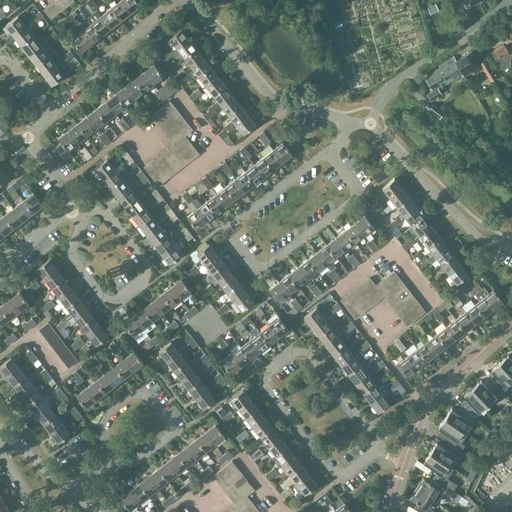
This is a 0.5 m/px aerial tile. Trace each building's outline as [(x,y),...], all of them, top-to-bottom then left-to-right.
[(57,0),(55,0),(52,2),(60,12),(65,9),(57,0)] [(65,0),(57,0),(65,9),(69,5),(65,0)] [(115,0),(117,2),(111,8),(120,20),(130,12),(120,0),(115,0)] [(136,0),(120,0),(130,12),(140,4),(136,0)] [(52,2),(48,6),(55,16),(60,12),(52,2)] [(95,3),(90,6),(94,11),(98,8),(95,3)] [(434,4),(427,7),(430,14),(438,10),(434,4)] [(55,16),(48,6),(43,10),(50,20),(55,16)] [(111,8),(101,16),(110,28),(120,20),(111,8)] [(35,15),(39,20),(43,17),(39,12),(35,15)] [(67,17),(70,22),(75,18),(71,14),(67,17)] [(13,36),(21,46),(33,36),(29,31),(35,26),(34,24),(39,20),(35,15),(30,19),(31,21),(25,26),(13,36)] [(5,26),(13,36),(25,26),(18,16),(5,26)] [(101,16),(91,23),(101,36),(110,28),(101,16)] [(75,18),(70,22),(74,27),(79,23),(75,18)] [(80,22),(76,25),(81,31),(91,43),(101,36),(91,23),(88,20),(82,24),(80,22)] [(176,47),(188,38),(181,29),(169,38),(176,47)] [(55,31),(50,35),(54,40),(58,36),(55,31)] [(91,43),(81,31),(71,39),(81,51),(91,43)] [(54,40),(50,35),(45,39),(49,44),(54,40)] [(21,46),(28,55),(41,46),(33,36),(21,46)] [(184,57),(195,48),(188,38),(176,47),(170,52),(169,50),(165,53),(166,56),(165,56),(167,59),(172,55),(173,57),(180,52),(184,57)] [(28,55),(36,65),(49,56),(41,46),(28,55)] [(511,46),(509,48),(511,51),(509,53),(505,46),(493,54),(503,70),(510,65),(510,59),(511,57),(511,46)] [(191,67),(203,58),(195,48),(184,57),(191,67)] [(70,51),(65,55),(69,59),(74,56),(70,51)] [(461,71),(464,74),(465,76),(473,71),(474,74),(482,69),(479,64),(480,63),(472,51),(466,54),(466,53),(455,59),(462,70),(461,71)] [(69,59),(65,55),(61,58),(64,63),(69,59)] [(36,65),(44,75),(56,66),(49,56),(36,65)] [(442,94),(438,88),(441,86),(442,87),(445,86),(445,85),(454,80),(464,74),(461,71),(462,70),(454,57),(440,66),(442,70),(427,80),(434,91),(427,95),(432,102),(439,98),(438,97),(442,94)] [(199,76),(210,67),(203,58),(191,67),(199,76)] [(480,63),(479,64),(482,69),(483,71),(485,74),(492,71),(485,60),(480,63)] [(56,66),(44,75),(52,85),(68,73),(60,63),(56,66)] [(153,64),(144,71),(153,84),(163,76),(153,64)] [(206,86),(218,77),(210,67),(199,76),(206,86)] [(183,69),(179,72),(181,75),(179,76),(182,79),(187,74),(183,69)] [(144,71),(134,79),(144,91),(153,84),(144,71)] [(487,78),(490,82),(496,78),(492,71),(485,74),(487,78)] [(181,75),(179,72),(173,77),(177,82),(182,79),(179,76),(181,75)] [(213,96),(225,86),(218,77),(206,86),(213,96)] [(134,79),(125,86),(134,98),(144,91),(134,79)] [(125,86),(115,94),(125,106),(134,98),(125,86)] [(213,105),(213,108),(214,110),(221,105),(233,96),(225,86),(213,96),(218,101),(213,105)] [(155,92),(159,96),(161,94),(162,95),(165,93),(160,88),(155,92)] [(197,88),(193,91),(196,94),(194,95),(196,98),(202,93),(197,88)] [(196,94),(193,91),(188,95),(192,101),(196,98),(194,95),(196,94)] [(115,94),(105,101),(115,113),(125,106),(115,94)] [(221,105),(228,115),(240,106),(233,96),(221,105)] [(105,101),(96,109),(106,120),(115,113),(105,101)] [(170,101),(160,108),(164,113),(173,105),(170,101)] [(428,104),(425,107),(439,118),(443,112),(433,104),(431,107),(428,104)] [(164,113),(168,118),(177,110),(173,105),(164,113)] [(228,124),(227,127),(229,129),(235,124),(236,124),(248,115),(240,106),(228,115),(232,120),(228,124)] [(151,116),(155,120),(164,113),(160,108),(151,116)] [(96,109),(86,116),(96,128),(106,120),(96,109)] [(177,110),(168,118),(171,123),(181,115),(177,110)] [(207,120),(211,116),(209,114),(211,113),(209,111),(203,115),(207,120)] [(155,120),(158,125),(168,118),(164,113),(155,120)] [(158,125),(170,139),(179,132),(175,128),(185,120),(181,115),(171,123),(168,118),(158,125)] [(235,124),(229,129),(231,131),(233,134),(239,129),(243,134),(255,125),(248,115),(236,124),(235,124)] [(86,116),(77,123),(87,135),(96,128),(86,116)] [(175,128),(179,132),(188,125),(185,120),(175,128)] [(71,128),(67,131),(77,143),(87,135),(77,123),(75,123),(71,125),(71,128)] [(179,132),(182,137),(185,135),(192,130),(188,125),(179,132)] [(77,143),(67,131),(57,138),(61,143),(56,148),(65,159),(71,155),(67,150),(77,143)] [(170,139),(173,144),(182,137),(179,132),(170,139)] [(173,144),(172,145),(176,149),(188,140),(185,136),(185,135),(182,137),(173,144)] [(180,155),(185,151),(192,145),(188,140),(176,149),(180,154),(180,155)] [(273,150),(282,162),(292,155),(282,142),(273,150)] [(172,145),(167,149),(175,158),(180,154),(176,149),(172,145)] [(185,151),(191,160),(199,154),(192,145),(185,151)] [(167,149),(163,152),(170,162),(175,158),(167,149)] [(263,157),(272,169),(282,162),(273,150),(263,157)] [(180,155),(187,163),(191,160),(185,151),(180,155)] [(161,169),(156,173),(163,182),(187,163),(180,155),(180,154),(175,158),(170,162),(163,152),(153,160),(161,169)] [(244,172),(253,184),(263,177),(254,164),(249,158),(251,157),(247,152),(245,154),(244,153),(242,155),(246,160),(245,161),(250,167),(244,172)] [(102,178),(114,169),(119,165),(111,156),(95,169),(102,178)] [(127,158),(125,160),(129,165),(134,161),(130,157),(128,159),(127,158)] [(254,164),(263,177),(272,169),(263,157),(254,164)] [(153,160),(148,164),(156,173),(161,169),(153,160)] [(144,167),(151,177),(156,173),(148,164),(144,167)] [(225,168),(223,169),(227,175),(232,171),(229,167),(226,169),(225,168)] [(102,178),(109,188),(121,178),(114,169),(102,178)] [(136,175),(139,179),(142,177),(143,178),(145,176),(141,171),(136,175)] [(234,179),(244,192),(253,184),(244,172),(234,179)] [(156,173),(151,177),(158,186),(163,182),(156,173)] [(142,177),(139,179),(143,184),(148,180),(145,176),(143,178),(142,177)] [(117,197),(129,188),(132,185),(128,180),(125,183),(121,178),(109,188),(117,197)] [(225,187),(234,199),(244,192),(234,179),(225,187)] [(389,197),(401,188),(393,179),(377,192),(384,201),(389,197)] [(16,181),(11,185),(15,189),(19,186),(16,181)] [(206,182),(204,184),(209,190),(213,186),(210,182),(207,184),(206,182)] [(15,189),(11,185),(7,189),(10,193),(15,189)] [(215,194),(225,206),(234,199),(225,187),(215,194)] [(117,197),(116,198),(118,201),(118,203),(120,206),(122,207),(124,206),(124,207),(136,197),(129,188),(117,197)] [(397,207),(408,198),(401,188),(389,197),(397,207)] [(150,194),(154,198),(156,196),(158,197),(160,195),(156,190),(150,194)] [(33,193),(23,201),(33,213),(43,205),(33,193)] [(206,201),(215,214),(225,206),(215,194),(206,201)] [(156,196),(154,198),(158,203),(163,199),(160,195),(158,197),(156,196)] [(124,207),(132,216),(144,207),(136,197),(124,207)] [(205,221),(196,209),(197,208),(192,202),(194,201),(190,197),(188,198),(187,197),(185,199),(189,204),(187,205),(192,212),(186,216),(196,228),(205,221)] [(404,217),(416,207),(408,198),(397,207),(400,212),(395,216),(399,221),(404,217)] [(197,208),(196,209),(205,221),(215,214),(206,201),(201,205),(196,199),(194,201),(192,202),(197,208)] [(381,200),(377,203),(379,206),(378,207),(380,209),(385,205),(381,200)] [(23,201),(13,208),(23,220),(33,213),(23,201)] [(379,206),(377,203),(371,207),(375,213),(380,209),(378,207),(379,206)] [(132,216),(139,226),(151,216),(144,207),(132,216)] [(411,226),(423,217),(416,207),(404,217),(411,226)] [(13,208),(4,216),(13,228),(23,220),(13,208)] [(165,213),(169,217),(171,215),(172,216),(175,214),(171,209),(165,213)] [(151,216),(139,226),(147,235),(158,226),(161,223),(158,219),(154,214),(151,216)] [(171,215),(169,217),(173,222),(178,218),(175,214),(172,216),(171,215)] [(364,215),(355,222),(364,235),(369,241),(373,238),(368,232),(374,227),(364,215)] [(4,216),(0,218),(0,231),(3,236),(13,228),(4,216)] [(423,217),(411,226),(419,236),(431,227),(428,223),(428,222),(429,221),(429,220),(427,216),(425,216),(424,217),(423,217)] [(396,219),(392,223),(393,225),(392,226),(394,228),(400,224),(396,219)] [(355,223),(345,230),(355,242),(364,235),(355,223)] [(147,235),(154,245),(166,235),(158,226),(147,235)] [(419,236),(414,239),(422,249),(426,245),(438,236),(431,227),(419,236)] [(180,231),(184,236),(186,234),(187,235),(190,233),(185,228),(180,231)] [(336,237),(345,249),(348,247),(355,242),(345,230),(336,237)] [(154,245),(161,254),(173,245),(166,235),(154,245)] [(438,236),(426,245),(430,251),(426,254),(430,258),(434,255),(446,246),(438,236)] [(336,237),(326,245),(335,257),(345,249),(336,237)] [(411,238),(407,241),(408,244),(407,245),(409,247),(415,243),(411,238)] [(366,243),(369,247),(372,245),(373,246),(376,245),(371,239),(366,243)] [(173,245),(161,254),(169,263),(181,254),(176,249),(179,247),(176,243),(173,245)] [(198,268),(204,263),(216,254),(209,244),(197,253),(200,258),(195,262),(196,264),(195,265),(196,266),(198,268)] [(326,245),(316,252),(326,264),(331,271),(333,269),(335,267),(330,261),(335,257),(326,245)] [(372,245),(369,247),(374,253),(379,249),(376,245),(373,246),(372,245)] [(425,257),(421,261),(423,263),(422,264),(424,266),(429,262),(430,264),(437,259),(441,265),(453,255),(454,254),(454,252),(452,248),(450,248),(447,245),(446,246),(434,255),(430,258),(428,260),(425,257)] [(316,252),(307,260),(316,272),(326,264),(316,252)] [(204,263),(212,273),(224,263),(216,254),(204,263)] [(441,265),(449,274),(461,265),(453,255),(441,265)] [(37,268),(44,278),(56,269),(49,259),(37,268)] [(307,260),(297,267),(307,279),(310,282),(319,275),(316,272),(307,260)] [(212,273),(219,282),(231,273),(224,263),(212,273)] [(461,265),(449,274),(456,284),(468,275),(461,265)] [(297,267),(288,274),(297,287),(307,279),(297,267)] [(44,278),(52,288),(64,278),(56,269),(44,278)] [(328,273),(331,277),(334,275),(335,276),(337,274),(333,269),(331,271),(328,273)] [(385,277),(384,278),(390,286),(400,278),(394,271),(385,277)] [(219,282),(226,292),(239,282),(231,273),(219,282)] [(288,274),(278,282),(288,294),(297,287),(288,274)] [(440,276),(436,280),(438,282),(437,283),(439,285),(444,281),(440,276)] [(52,288),(59,297),(71,288),(64,278),(52,288)] [(369,278),(364,282),(371,292),(376,288),(375,286),(376,285),(369,278)] [(384,278),(379,282),(389,294),(393,291),(394,290),(390,286),(384,278)] [(400,278),(390,286),(394,290),(403,283),(400,278)] [(181,279),(171,287),(181,299),(190,291),(181,279)] [(469,284),(472,288),(475,286),(476,287),(478,285),(474,280),(469,284)] [(27,288),(28,290),(38,283),(36,281),(27,288)] [(226,292),(234,301),(246,292),(239,282),(226,292)] [(288,294),(278,282),(269,289),(280,304),(290,297),(288,294)] [(364,282),(359,286),(367,295),(371,292),(364,282)] [(376,285),(375,286),(376,288),(384,297),(384,298),(389,294),(379,282),(376,285)] [(38,283),(28,290),(30,293),(40,285),(38,283)] [(309,287),(312,291),(315,290),(316,291),(319,289),(314,283),(309,287)] [(394,290),(393,291),(397,295),(407,288),(403,283),(394,290)] [(472,288),(476,293),(479,291),(484,297),(493,310),(503,302),(494,290),(489,294),(483,287),(481,289),(478,285),(476,287),(475,286),(472,288)] [(359,286),(354,289),(362,299),(367,295),(359,286)] [(171,287),(162,294),(171,306),(181,299),(171,287)] [(59,297),(67,307),(78,298),(71,288),(59,297)] [(209,290),(207,288),(201,292),(205,297),(209,294),(207,291),(209,290)] [(376,288),(371,292),(379,301),(384,297),(376,288)] [(407,288),(397,295),(401,300),(411,292),(407,288)] [(354,289),(350,293),(357,303),(362,299),(354,289)] [(19,291),(10,299),(19,311),(29,304),(19,291)] [(384,298),(383,298),(387,303),(397,295),(393,291),(389,294),(384,298)] [(479,301),(474,305),(484,317),(493,310),(484,297),(479,291),(476,293),(474,294),(479,301)] [(246,292),(234,301),(241,311),(253,302),(246,292)] [(371,292),(367,295),(374,305),(379,301),(371,292)] [(411,292),(401,300),(404,305),(414,297),(411,292)] [(350,293),(345,297),(352,306),(357,303),(350,293)] [(162,294),(153,302),(162,313),(171,306),(162,294)] [(450,298),(453,303),(456,301),(457,302),(459,300),(455,294),(450,298)] [(367,295),(362,299),(369,308),(374,305),(367,295)] [(397,295),(387,303),(391,308),(401,300),(397,295)] [(345,297),(340,301),(347,311),(352,306),(345,297)] [(414,297),(404,305),(408,310),(418,302),(414,297)] [(70,312),(64,317),(66,319),(67,321),(73,316),(74,316),(86,307),(78,298),(67,307),(70,312)] [(10,299),(0,306),(10,319),(19,311),(10,299)] [(362,299),(357,303),(365,312),(369,308),(362,299)] [(41,307),(43,309),(52,302),(50,300),(41,307)] [(401,300),(391,308),(395,313),(404,305),(401,300)] [(456,301),(453,303),(457,308),(462,304),(459,300),(457,302),(456,301)] [(52,302),(43,309),(45,312),(47,310),(54,304),(52,302)] [(153,302),(143,309),(152,321),(162,313),(153,302)] [(418,302),(408,310),(412,315),(422,307),(418,302)] [(357,303),(352,306),(360,316),(365,312),(357,303)] [(404,305),(395,313),(398,317),(408,310),(404,305)] [(474,305),(465,312),(474,324),(484,317),(474,305)] [(0,306),(0,326),(10,319),(0,306)] [(194,306),(189,310),(192,315),(197,311),(194,306)] [(335,308),(333,306),(328,310),(331,315),(336,312),(334,309),(335,308)] [(352,306),(347,311),(355,320),(360,316),(352,306)] [(74,316),(81,326),(93,317),(86,307),(74,316)] [(224,309),(222,307),(216,311),(220,316),(224,313),(222,310),(224,309)] [(316,307),(303,317),(311,326),(323,317),(328,313),(324,309),(320,313),(316,307)] [(422,307),(412,315),(416,320),(426,312),(422,307)] [(143,309),(134,317),(143,328),(152,321),(143,309)] [(431,313),(434,317),(437,315),(438,317),(440,314),(436,309),(431,313)] [(408,310),(398,317),(402,322),(412,315),(408,310)] [(260,313),(257,315),(262,320),(266,316),(263,312),(261,314),(260,313)] [(465,312),(455,319),(465,332),(474,324),(465,312)] [(323,317),(311,326),(318,336),(330,327),(335,323),(328,313),(323,317)] [(266,321),(269,324),(278,337),(288,329),(276,314),(266,321)] [(437,315),(434,317),(439,323),(444,319),(440,314),(438,317),(437,315)] [(412,315),(402,322),(406,327),(416,320),(412,315)] [(81,326),(89,336),(101,326),(93,317),(81,326)] [(143,328),(134,317),(124,324),(133,336),(143,328)] [(32,319),(27,322),(31,327),(35,323),(32,319)] [(56,326),(58,328),(67,321),(66,319),(56,326)] [(455,319),(446,327),(455,339),(465,332),(455,319)] [(67,321),(58,328),(60,331),(64,338),(67,336),(62,329),(69,324),(67,321)] [(175,321),(170,324),(174,329),(179,325),(175,321)] [(235,325),(238,330),(241,328),(242,329),(244,327),(240,321),(235,325)] [(31,327),(27,322),(23,326),(26,331),(31,327)] [(48,322),(38,330),(68,368),(78,361),(48,322)] [(330,327),(318,336),(326,345),(338,336),(344,331),(342,329),(340,330),(338,330),(339,327),(335,323),(330,327)] [(174,329),(170,324),(165,328),(169,333),(174,329)] [(269,324),(259,332),(269,344),(278,337),(269,324)] [(412,328),(415,332),(418,330),(419,331),(421,329),(417,324),(412,328)] [(101,326),(89,336),(96,345),(108,336),(101,326)] [(241,328),(238,330),(242,335),(248,331),(244,327),(242,329),(241,328)] [(249,333),(246,335),(250,339),(259,351),(269,344),(259,332),(256,327),(255,328),(255,327),(249,332),(249,333)] [(446,327),(436,334),(445,346),(455,339),(446,327)] [(13,333),(8,337),(12,342),(17,338),(13,333)] [(436,334),(426,342),(436,354),(445,346),(436,334)] [(156,335),(151,339),(154,344),(159,340),(156,335)] [(185,338),(189,343),(194,339),(190,335),(185,338)] [(216,340),(219,344),(222,342),(223,344),(225,342),(221,336),(216,340)] [(326,346),(333,355),(345,346),(338,336),(326,346)] [(12,342),(8,337),(4,341),(7,345),(12,342)] [(80,338),(71,345),(73,348),(82,340),(80,338)] [(154,344),(151,339),(146,343),(146,342),(141,346),(145,351),(154,344)] [(194,339),(189,343),(193,348),(197,344),(194,339)] [(250,339),(240,347),(250,359),(251,360),(253,360),(256,358),(256,356),(260,353),(259,351),(250,339)] [(73,348),(74,350),(84,342),(82,340),(73,348)] [(158,351),(166,361),(178,351),(170,342),(158,351)] [(426,342),(417,349),(426,361),(436,354),(426,342)] [(333,355),(341,365),(353,355),(345,346),(333,355)] [(240,347),(231,354),(240,366),(250,359),(240,347)] [(417,349),(408,356),(417,368),(426,361),(417,349)] [(26,353),(29,358),(34,355),(30,350),(26,353)] [(353,355),(341,365),(348,374),(360,365),(356,360),(363,355),(361,353),(359,350),(353,355)] [(166,361),(173,370),(185,361),(178,351),(166,361)] [(128,356),(124,359),(134,372),(143,365),(133,352),(128,356)] [(200,357),(204,362),(208,358),(205,354),(200,357)] [(240,366),(231,354),(221,362),(230,374),(240,366)] [(505,357),(499,363),(511,376),(511,359),(508,355),(505,358),(505,357)] [(95,356),(93,358),(100,367),(102,365),(95,356)] [(417,368),(408,356),(398,364),(407,376),(417,368)] [(0,364),(0,368),(6,376),(18,366),(11,357),(0,364)] [(100,367),(93,358),(90,360),(98,369),(100,367)] [(208,358),(204,362),(207,367),(212,363),(208,358)] [(124,359),(114,366),(125,379),(134,372),(124,359)] [(381,359),(377,363),(379,365),(378,366),(380,369),(385,365),(381,359)] [(173,370),(181,380),(193,371),(185,361),(173,370)] [(379,365),(377,363),(372,367),(374,369),(376,372),(380,369),(378,366),(379,365)] [(498,379),(493,383),(503,394),(508,389),(506,387),(508,385),(511,381),(511,376),(499,363),(493,369),(490,371),(498,379)] [(348,374),(356,384),(367,374),(374,369),(372,367),(370,365),(364,370),(360,365),(348,374)] [(6,376),(13,385),(25,376),(18,366),(6,376)] [(114,366),(105,374),(116,387),(125,379),(114,366)] [(40,372),(44,377),(48,373),(45,369),(40,372)] [(76,371),(73,373),(81,382),(83,380),(76,371)] [(181,380),(188,389),(200,380),(193,371),(181,380)] [(215,376),(218,381),(223,377),(219,372),(215,376)] [(48,373),(44,377),(47,382),(52,378),(48,373)] [(81,382),(73,373),(71,374),(79,384),(81,382)] [(105,374),(95,381),(106,394),(116,387),(105,374)] [(356,384),(363,393),(375,384),(367,374),(356,384)] [(13,385),(20,395),(33,385),(25,376),(13,385)] [(223,377),(218,381),(222,386),(227,382),(223,377)] [(188,389),(196,399),(208,390),(200,380),(188,389)] [(478,383),(472,388),(487,404),(493,399),(496,397),(497,399),(503,394),(493,383),(488,388),(481,380),(478,383)] [(95,381),(86,388),(96,402),(106,394),(95,381)] [(382,393),(370,403),(378,412),(390,403),(386,398),(392,393),(390,391),(394,388),(393,385),(394,384),(392,382),(387,386),(389,389),(383,394),(382,393)] [(375,384),(363,393),(370,403),(382,393),(383,394),(389,389),(387,386),(385,383),(378,388),(375,384)] [(20,395),(28,404),(40,395),(33,385),(20,395)] [(59,388),(54,391),(58,396),(63,392),(59,388)] [(96,402),(86,388),(76,396),(86,410),(96,402)] [(471,404),(466,409),(476,418),(481,414),(479,412),(481,410),(487,404),(472,388),(466,394),(463,397),(471,404)] [(231,399),(238,408),(250,399),(243,389),(231,399)] [(208,390),(196,399),(203,409),(215,399),(208,390)] [(63,392),(58,396),(62,401),(67,397),(63,392)] [(28,404),(35,414),(50,402),(48,399),(45,401),(40,395),(28,404)] [(238,408),(245,418),(258,409),(250,399),(238,408)] [(48,404),(35,414),(43,423),(55,414),(48,404)] [(70,410),(73,415),(78,411),(74,407),(70,410)] [(449,412),(445,418),(463,431),(468,424),(467,424),(469,421),(472,423),(476,418),(466,409),(460,414),(451,408),(449,412)] [(245,418),(253,427),(265,418),(258,409),(245,418)] [(78,411),(73,415),(77,420),(81,416),(78,411)] [(43,423),(50,433),(62,423),(55,414),(43,423)] [(253,427),(260,437),(272,428),(265,418),(253,427)] [(443,440),(449,443),(461,451),(462,449),(465,446),(456,440),(458,437),(459,437),(463,431),(445,418),(440,425),(438,428),(447,434),(443,440)] [(62,423),(50,433),(57,442),(70,433),(62,423)] [(215,424),(206,432),(215,444),(224,437),(215,424)] [(494,427),(490,431),(495,437),(499,433),(494,427)] [(260,437),(268,446),(280,437),(272,428),(260,437)] [(206,432),(196,439),(205,451),(215,444),(206,432)] [(485,438),(481,443),(488,447),(491,443),(495,438),(488,433),(485,438)] [(268,446),(275,456),(287,447),(280,437),(268,446)] [(196,439),(186,446),(196,459),(205,451),(196,439)] [(434,446),(430,453),(448,465),(453,459),(453,458),(454,456),(457,457),(461,451),(449,443),(445,449),(436,443),(434,446)] [(186,446),(177,454),(186,466),(196,459),(186,446)] [(275,456),(282,466),(294,456),(287,447),(275,456)] [(260,449),(255,452),(257,454),(256,456),(258,458),(263,454),(260,449)] [(448,465),(430,453),(425,459),(423,463),(441,475),(443,472),(444,472),(448,465)] [(177,454),(167,461),(177,473),(186,466),(177,454)] [(227,460),(223,455),(218,459),(222,464),(227,460)] [(282,466),(290,475),(302,466),(294,456),(282,466)] [(232,460),(222,468),(226,473),(236,466),(232,460)] [(474,460),(466,477),(472,480),(480,463),(474,460)] [(167,461),(158,468),(167,481),(177,473),(167,461)] [(209,466),(205,469),(208,474),(213,471),(209,466)] [(226,473),(230,478),(240,470),(236,466),(226,473)] [(290,475),(297,484),(309,475),(302,466),(290,475)] [(158,468),(148,476),(157,488),(167,481),(158,468)] [(212,476),(216,481),(226,473),(222,468),(212,476)] [(208,474),(205,469),(199,473),(203,478),(208,474)] [(230,478),(234,483),(243,475),(240,470),(230,478)] [(272,473),(270,471),(264,475),(268,480),(272,477),(271,475),(272,473)] [(216,481),(220,486),(230,478),(226,473),(216,481)] [(234,483),(237,488),(247,480),(243,475),(234,483)] [(309,475),(297,484),(294,487),(301,497),(304,494),(317,485),(309,475)] [(148,476),(139,483),(148,495),(157,488),(148,476)] [(445,477),(441,483),(453,491),(457,485),(445,477)] [(220,486),(223,490),(234,483),(230,478),(220,486)] [(237,488),(241,492),(251,485),(247,480),(237,488)] [(420,483),(416,488),(432,499),(437,503),(444,493),(423,480),(421,484),(420,483)] [(139,483),(129,490),(138,503),(148,495),(139,483)] [(223,490),(227,495),(237,488),(234,483),(223,490)] [(453,491),(441,483),(446,486),(443,492),(458,502),(461,496),(453,491)] [(189,489),(186,484),(180,488),(184,493),(189,489)] [(241,492),(245,497),(247,496),(255,490),(251,485),(241,492)] [(227,495),(231,500),(241,492),(237,488),(227,495)] [(414,493),(411,498),(425,507),(426,508),(429,505),(432,499),(416,488),(413,493),(414,493)] [(138,503),(129,490),(119,498),(129,510),(138,503)] [(231,500),(235,505),(245,497),(241,492),(231,500)] [(319,504),(323,501),(325,499),(327,500),(329,498),(325,493),(315,500),(319,504)] [(247,496),(245,497),(235,505),(234,505),(238,510),(251,500),(247,496)] [(170,503),(167,499),(161,503),(165,508),(171,503),(170,503)] [(238,510),(239,511),(245,511),(247,511),(255,505),(254,505),(251,500),(238,510)] [(3,501),(0,502),(0,511),(9,511),(10,511),(3,501)] [(335,510),(336,511),(351,511),(344,503),(335,510)]
